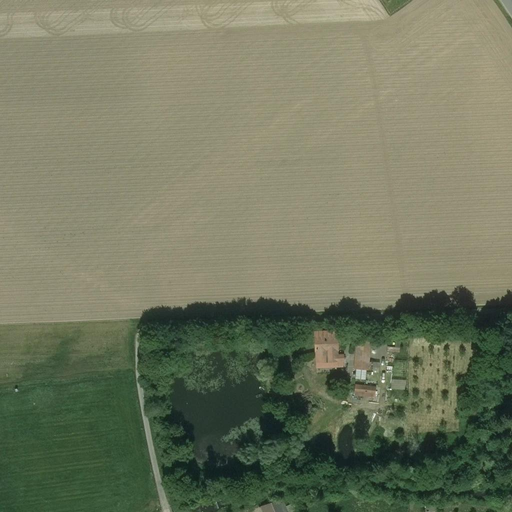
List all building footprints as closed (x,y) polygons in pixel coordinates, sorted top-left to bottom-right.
[(335,331),(315,332),(316,362),(342,361),(341,356),(337,356),(335,331)] [(369,343),(357,342),(355,360),(363,361),(367,361),(369,343)] [(358,368),(358,378),(368,379),(368,369),(358,368)] [(280,391),(272,393),(276,403),(284,400),(280,391)] [(282,511),(278,500),(261,507),(262,511),(282,511)]
